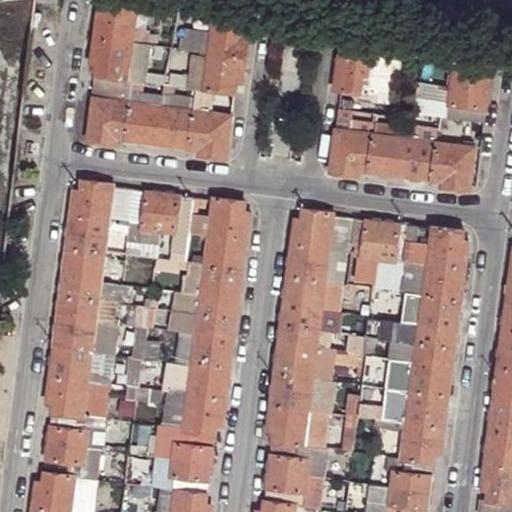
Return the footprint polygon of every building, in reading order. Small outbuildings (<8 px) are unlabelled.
[(246,5),(218,0),(214,0),(210,34),(203,89),(235,93),(236,83),(237,75),(244,76),(249,38),(242,37),(243,30),(246,5)] [(138,5),(106,2),(105,12),(103,19),(97,19),(92,57),(99,58),(98,65),(97,76),(129,80),(132,53),(134,39),(138,5)] [(374,29),(343,24),(339,56),(369,62),(369,56),(374,29)] [(203,89),(210,34),(192,32),(191,42),(186,41),(185,53),(193,54),(191,73),(174,71),(172,85),(203,89)] [(143,41),(134,39),(132,53),(140,54),(143,41)] [(452,45),(449,71),(454,71),(452,91),(450,106),(487,110),(494,54),(452,45)] [(132,53),(129,80),(136,83),(146,84),(149,66),(139,64),(140,54),(132,53)] [(313,79),(315,59),(273,54),(271,73),(313,79)] [(372,95),(344,92),(342,104),(367,108),(380,111),(389,112),(398,56),(377,54),(377,57),(372,95)] [(369,62),(339,56),(335,90),(344,92),(372,95),(377,57),(369,56),(369,62)] [(97,76),(93,98),(134,103),(136,91),(136,83),(129,80),(97,76)] [(450,106),(452,91),(422,87),(418,113),(450,118),(450,106)] [(136,91),(134,103),(164,107),(166,95),(136,91)] [(166,95),(164,107),(194,111),(195,99),(166,95)] [(116,138),(200,150),(207,151),(213,154),(213,158),(226,159),(231,116),(224,115),(224,116),(205,113),(194,111),(164,107),(134,103),(93,98),(88,140),(108,143),(109,137),(116,138)] [(485,125),(487,110),(450,106),(450,118),(485,125)] [(205,108),(205,113),(224,116),(224,115),(225,111),(224,110),(205,107),(205,108)] [(367,108),(365,134),(376,136),(380,111),(367,108)] [(399,138),(435,143),(438,130),(400,125),(399,138)] [(477,149),(468,147),(435,143),(399,138),(376,136),(365,134),(348,131),(340,131),(336,130),(331,173),(351,175),(351,169),(359,170),(443,180),(449,182),(449,188),(468,191),(469,184),(476,184),(481,149),(477,149)] [(54,403),(53,413),(84,417),(90,385),(95,345),(98,325),(100,303),(102,284),(106,253),(110,216),(113,187),(114,184),(83,179),(82,190),(81,197),(73,197),(48,395),(55,396),(54,403)] [(133,190),(113,187),(110,216),(130,219),(133,190)] [(148,193),(133,190),(130,219),(130,232),(130,246),(142,248),(143,229),(148,193)] [(181,198),(148,193),(143,229),(163,233),(176,233),(181,198)] [(216,204),(181,198),(176,233),(163,233),(158,274),(185,278),(182,295),(190,296),(203,298),(216,204)] [(216,204),(203,298),(202,316),(199,337),(195,367),(185,431),(214,435),(216,425),(217,418),(223,419),(249,221),(243,219),(244,212),(245,202),(215,198),(216,204)] [(275,432),(273,442),(304,446),(308,412),(313,382),(315,355),(318,342),(319,325),(334,218),(334,214),(303,210),(303,221),(302,227),(295,226),(269,425),(275,426),(275,432)] [(130,219),(110,216),(106,253),(118,256),(122,231),(130,232),(130,219)] [(354,220),(334,218),(319,325),(339,328),(354,220)] [(396,262),(400,227),(367,222),(363,258),(396,262)] [(412,229),(400,227),(396,262),(408,264),(412,229)] [(434,227),(433,231),(425,297),(421,326),(420,332),(418,345),(415,364),(413,386),(408,425),(403,460),(432,463),(434,453),(436,446),(442,447),(468,249),(460,248),(462,242),(463,231),(434,227)] [(433,231),(412,229),(408,264),(404,294),(425,297),(433,231)] [(118,256),(106,253),(102,284),(124,288),(126,288),(129,257),(118,256)] [(124,288),(102,284),(100,303),(122,307),(124,288)] [(425,297),(404,294),(402,324),(421,326),(425,297)] [(203,298),(190,296),(187,315),(202,316),(203,298)] [(152,300),(140,298),(136,328),(150,331),(152,300)] [(122,307),(100,303),(98,325),(125,329),(128,308),(122,307)] [(202,316),(187,315),(173,313),(171,332),(181,335),(199,337),(202,316)] [(481,501),(479,511),(511,511),(511,320),(490,485),(489,491),(487,502),(481,501)] [(418,345),(420,332),(406,330),(404,343),(409,344),(418,345)] [(176,366),(195,367),(199,337),(181,335),(176,366)] [(149,341),(146,362),(155,363),(161,364),(162,343),(149,341)] [(327,342),(318,342),(315,355),(326,357),(327,342)] [(407,354),(415,364),(418,345),(409,344),(407,354)] [(95,345),(90,385),(99,386),(110,388),(114,388),(119,348),(95,345)] [(390,362),(415,364),(407,354),(390,350),(390,362)] [(140,391),(144,362),(132,360),(129,389),(140,391)] [(146,362),(144,362),(140,391),(151,393),(155,363),(146,362)] [(164,431),(185,431),(195,367),(176,366),(173,364),(164,431)] [(313,382),(308,412),(331,416),(334,415),(338,386),(313,382)] [(384,422),(408,425),(413,386),(393,384),(388,411),(376,410),(375,420),(384,422)] [(110,388),(99,386),(98,397),(109,399),(110,388)] [(334,415),(331,416),(329,431),(357,434),(360,413),(362,397),(350,396),(345,417),(334,415)] [(303,449),(327,452),(329,431),(331,416),(308,412),(304,446),(303,449)] [(53,413),(51,426),(82,429),(84,417),(53,413)] [(51,426),(47,460),(78,464),(83,464),(86,451),(88,430),(82,429),(51,426)] [(88,430),(86,451),(104,452),(107,433),(88,430)] [(214,435),(185,431),(184,443),(213,447),(214,435)] [(174,460),(176,442),(178,438),(161,436),(158,458),(174,460)] [(213,447),(184,443),(176,442),(174,460),(171,476),(173,476),(190,479),(208,481),(213,447)] [(273,442),(272,455),(302,458),(303,449),(304,446),(273,442)] [(306,479),(324,482),(327,482),(331,452),(327,452),(303,449),(302,458),(308,460),(306,479)] [(272,455),(268,488),(298,493),(305,494),(306,479),(308,460),(302,458),(272,455)] [(164,492),(171,476),(174,460),(158,458),(154,490),(161,491),(164,492)] [(47,460),(45,471),(76,475),(78,464),(47,460)] [(431,477),(432,463),(403,460),(402,472),(431,477)] [(71,511),(77,479),(76,475),(45,471),(44,482),(43,489),(36,488),(32,511),(71,511)] [(426,509),(431,477),(402,472),(394,471),(391,505),(397,505),(426,509)] [(189,492),(190,479),(173,476),(171,476),(164,492),(164,494),(161,511),(174,511),(177,490),(189,492)] [(97,511),(101,484),(77,479),(71,511),(97,511)] [(298,493),(296,506),(295,510),(310,511),(319,511),(324,482),(306,479),(305,494),(298,493)] [(268,488),(266,502),(296,506),(298,493),(268,488)] [(206,493),(189,492),(177,490),(174,511),(211,511),(205,511),(206,505),(206,493)] [(294,511),(295,510),(296,506),(266,502),(265,511),(264,511),(294,511)]
